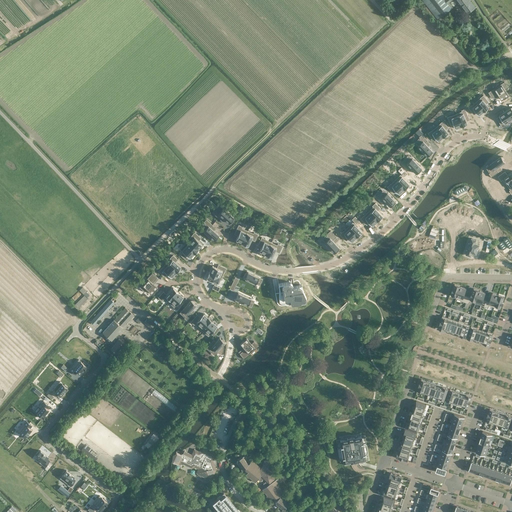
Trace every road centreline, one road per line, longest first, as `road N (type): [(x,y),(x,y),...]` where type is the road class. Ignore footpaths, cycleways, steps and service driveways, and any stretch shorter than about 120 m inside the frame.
road 1 (unclassified): [(109,511),(114,494),(44,435),(103,360),(79,324),(140,260),(0,112)]
road 2 (residential): [(219,307),(196,283),(207,254),(229,249),(287,271),(341,261),(404,211),(452,142),(482,137)]
road 3 (track): [(140,260),(390,19)]
road 4 (track): [(371,0),(390,19),(417,8),(475,67),(511,52)]
road 5 (residential): [(249,403),(226,441),(223,473),(238,497),(262,511)]
road 6 (residential): [(511,277),(445,276),(427,327)]
